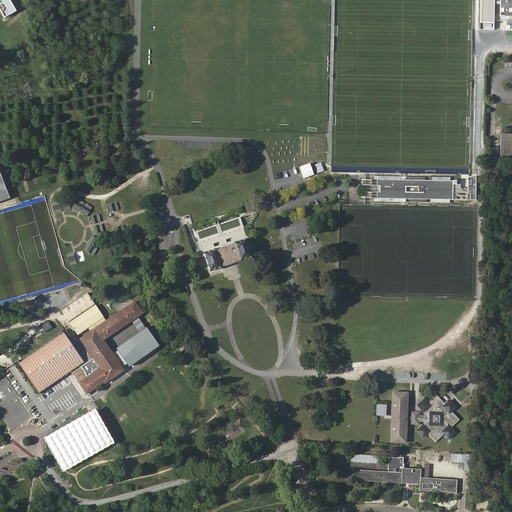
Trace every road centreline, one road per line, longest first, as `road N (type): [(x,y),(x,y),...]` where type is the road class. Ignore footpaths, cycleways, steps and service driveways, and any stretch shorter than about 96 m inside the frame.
road 1 (track): [(511,53),(482,59),(479,303),(472,315),(436,348),(348,375),(280,364)]
road 2 (track): [(333,0),(331,171)]
